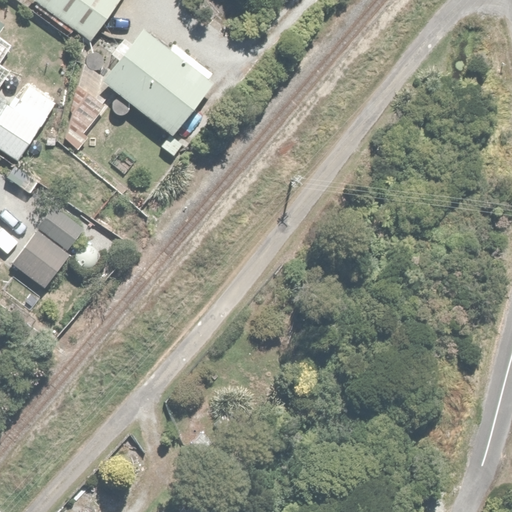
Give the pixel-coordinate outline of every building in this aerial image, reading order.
[(97,0),(65,0),(86,16),(97,0)] [(203,62),(135,15),(102,62),(170,109),(203,62)] [(0,24),(0,42),(9,31),(0,24)] [(15,100),(8,95),(0,107),(0,153),(13,161),(52,99),(26,82),(15,100)] [(81,134),(104,102),(87,91),(56,136),(77,151),(87,139),(81,134)] [(16,163),(6,176),(27,192),(37,178),(16,163)] [(63,235),(31,212),(9,242),(41,265),(63,235)] [(112,511),(85,488),(64,511),(112,511)]
